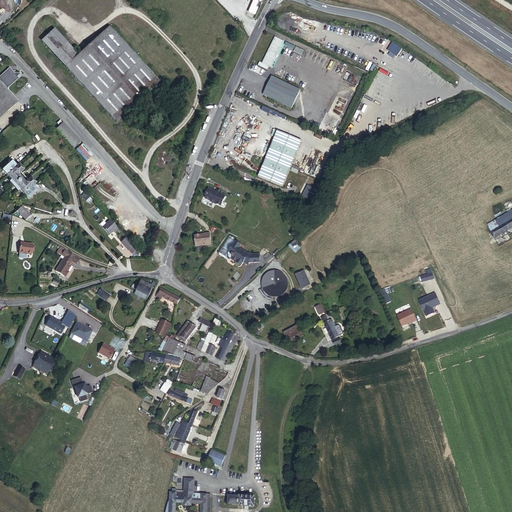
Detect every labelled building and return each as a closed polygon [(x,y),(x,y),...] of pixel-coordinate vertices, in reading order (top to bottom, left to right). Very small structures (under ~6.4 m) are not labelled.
[(248,13),(254,15),(257,8),(251,6),(248,13)] [(156,80),(108,28),(77,56),(64,69),(112,121),(156,80)] [(48,50),(60,39),(54,31),(41,43),(48,50)] [(284,42),(275,38),(263,64),(272,68),(284,42)] [(77,56),(60,39),(48,50),(64,69),(77,56)] [(301,54),(303,50),(296,46),(293,51),(301,54)] [(15,78),(15,72),(9,72),(9,69),(7,67),(0,73),(0,83),(4,88),(15,78)] [(282,68),(278,75),(314,92),(317,85),(282,68)] [(293,108),(301,90),(272,78),(264,95),(293,108)] [(0,83),(0,116),(16,101),(4,88),(0,83)] [(379,114),(386,123),(393,118),(386,109),(379,114)] [(260,175),(280,127),(255,117),(235,164),(260,175)] [(78,137),(61,119),(54,126),(70,144),(78,137)] [(282,189),(302,143),(279,133),(259,179),(282,189)] [(28,180),(21,172),(24,169),(19,164),(17,166),(12,160),(2,169),(12,180),(10,181),(17,190),(19,188),(28,198),(38,189),(34,185),(36,182),(31,177),(28,180)] [(309,200),(315,188),(308,184),(302,197),(309,200)] [(221,205),(226,196),(221,193),(222,190),(218,188),(216,191),(209,187),(207,192),(207,193),(205,198),(210,200),(210,201),(215,203),(216,203),(221,205)] [(37,222),(22,205),(12,214),(14,216),(34,225),(37,222)] [(511,210),(487,225),(495,238),(511,227),(511,210)] [(118,229),(109,220),(101,227),(108,235),(112,232),(114,232),(118,229)] [(210,231),(205,232),(205,233),(194,233),(195,244),(211,243),(210,231)] [(134,247),(126,238),(122,243),(129,251),(134,247)] [(259,262),(259,253),(251,254),(249,252),(248,253),(239,247),(240,244),(235,241),(228,251),(232,253),(230,255),(232,256),(230,259),(235,262),(235,265),(237,266),(240,266),(243,262),(245,259),(249,262),(259,262)] [(296,253),(300,248),(297,241),(291,247),(296,253)] [(30,255),(32,244),(20,243),(18,257),(19,259),(22,259),(23,258),(25,258),(26,254),(30,255)] [(132,255),(137,250),(134,247),(129,251),(132,255)] [(78,257),(65,249),(61,255),(64,257),(54,272),(63,278),(64,277),(67,273),(66,272),(71,265),(70,264),(71,262),(74,263),(78,257)] [(310,284),(304,271),(295,274),(302,288),(310,284)] [(421,281),(432,277),(431,272),(419,275),(421,281)] [(288,288),(288,286),(288,285),(287,282),(286,280),(284,278),(282,275),(280,275),(277,274),(276,274),(273,274),(270,275),(268,275),(266,278),(264,280),(263,282),(263,283),(262,286),(263,289),(263,291),(264,292),(266,295),(267,296),(270,298),(273,299),(274,299),(277,299),(280,298),(282,297),(284,295),(286,292),(287,291),(288,288)] [(147,295),(151,286),(140,281),(136,290),(147,295)] [(180,298),(160,288),(155,296),(161,299),(162,297),(177,304),(180,298)] [(431,306),(438,302),(433,292),(417,299),(425,315),(432,312),(430,308),(431,306)] [(103,304),(107,298),(102,293),(101,295),(99,294),(96,297),(98,298),(97,299),(103,304)] [(318,314),(324,312),(320,304),(314,306),(318,314)] [(415,318),(410,307),(396,314),(401,324),(411,319),(411,320),(415,318)] [(329,322),(325,315),(321,317),(332,340),(336,337),(329,322)] [(45,325),(60,333),(64,326),(60,324),(61,322),(50,316),(45,325)] [(214,317),(211,323),(218,326),(220,321),(214,317)] [(161,319),(156,333),(166,336),(171,322),(161,319)] [(210,325),(199,319),(197,323),(202,326),(209,330),(210,325)] [(335,325),(332,320),(329,322),(336,337),(340,336),(335,325)] [(75,323),(70,333),(85,341),(91,331),(75,323)] [(187,344),(196,329),(187,323),(178,338),(187,344)] [(344,332),(341,324),(338,324),(335,325),(340,336),(343,334),(344,332)] [(289,341),(302,334),(299,328),(285,335),(289,341)] [(209,331),(204,341),(208,343),(213,333),(209,331)] [(220,360),(233,335),(228,333),(224,340),(221,339),(218,346),(220,347),(215,358),(220,360)] [(173,355),(179,343),(169,338),(163,351),(173,355)] [(102,343),(97,352),(109,358),(114,348),(110,346),(110,347),(102,343)] [(183,352),(186,346),(179,343),(173,355),(184,359),(186,353),(183,352)] [(211,356),(215,347),(209,344),(205,353),(211,356)] [(193,362),(195,357),(186,353),(184,359),(193,362)] [(47,370),(52,360),(40,354),(35,364),(47,370)] [(164,362),(165,356),(152,354),(151,359),(164,362)] [(139,361),(130,356),(127,361),(135,365),(137,366),(139,361)] [(178,365),(179,359),(165,356),(164,362),(178,365)] [(135,365),(127,361),(125,365),(133,369),(135,365)] [(20,380),(25,370),(18,366),(13,376),(20,380)] [(174,377),(178,369),(173,367),(169,375),(174,377)] [(80,377),(70,380),(72,387),(74,387),(77,397),(78,396),(80,401),(86,399),(85,394),(92,392),(90,385),(84,387),(83,383),(82,384),(80,377)] [(164,394),(169,383),(164,381),(159,392),(164,394)] [(208,395),(215,388),(204,382),(200,391),(208,395)] [(183,395),(184,393),(175,389),(174,392),(170,390),(167,395),(190,405),(192,400),(183,395)] [(222,400),(225,392),(220,390),(217,398),(222,400)] [(191,426),(197,411),(193,410),(190,414),(186,424),(191,426)] [(174,437),(180,424),(176,422),(176,423),(170,436),(174,437)] [(185,441),(191,426),(186,424),(184,427),(180,439),(185,441)] [(180,439),(184,427),(181,426),(176,438),(180,439)] [(180,453),(185,441),(180,439),(178,443),(172,440),(169,449),(180,453)] [(220,466),(224,455),(210,450),(206,460),(220,466)] [(183,479),(182,496),(175,495),(175,493),(171,493),(168,493),(167,511),(208,511),(209,495),(193,494),(193,479),(183,479)] [(253,506),(253,496),(238,495),(238,496),(227,496),(227,504),(237,505),(237,506),(253,506)]
